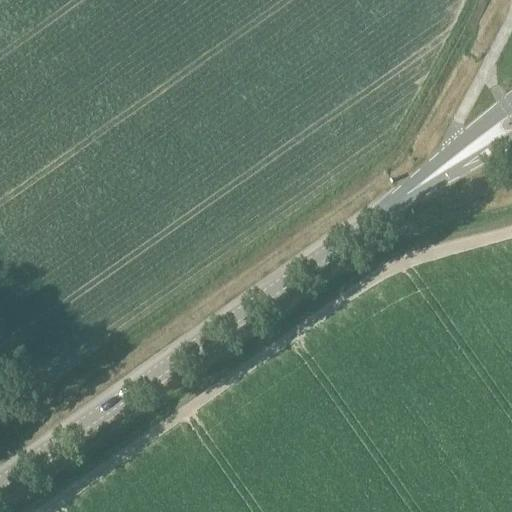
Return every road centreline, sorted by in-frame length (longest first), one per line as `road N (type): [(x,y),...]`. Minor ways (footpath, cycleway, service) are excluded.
road 1 (unclassified): [(0,481),(418,186)]
road 2 (unclassified): [(511,102),(424,172),(418,186)]
